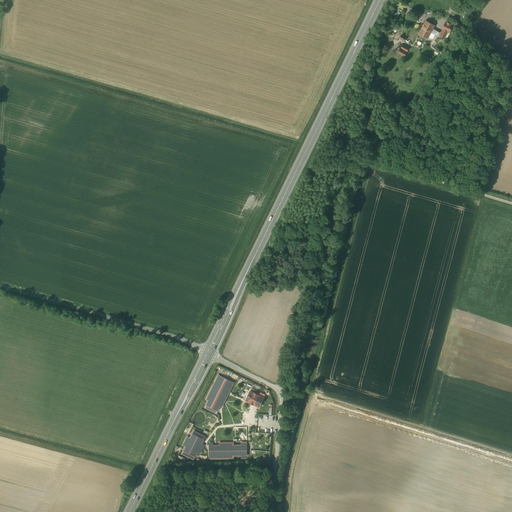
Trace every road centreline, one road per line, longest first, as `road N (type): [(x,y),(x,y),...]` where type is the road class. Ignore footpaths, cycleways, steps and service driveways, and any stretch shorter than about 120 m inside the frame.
road 1 (secondary): [(380,0),(207,353)]
road 2 (track): [(276,390),(298,353),(324,229),(355,156)]
road 3 (unclassified): [(0,286),(207,353)]
road 4 (unclassified): [(207,353),(278,393),(274,511)]
road 5 (secondary): [(207,353),(129,511)]
road 6 (unclassified): [(511,204),(375,162)]
